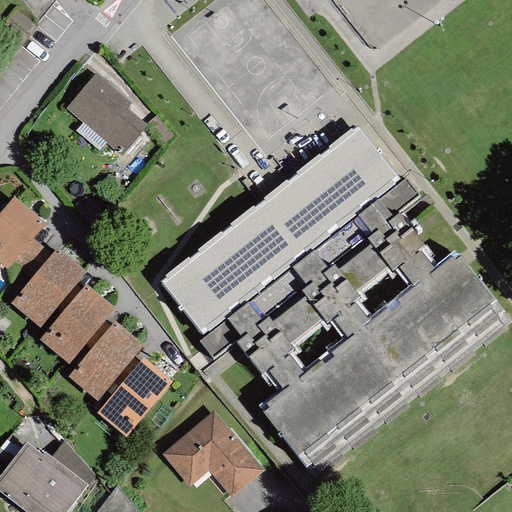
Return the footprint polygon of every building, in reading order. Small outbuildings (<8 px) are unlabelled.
[(35,27),(16,11),(0,31),(0,45),(12,55),(35,27)] [(96,73),(91,78),(65,108),(82,123),(105,143),(121,156),(147,126),(126,108),(130,103),(96,73)] [(98,151),(105,143),(82,123),(75,131),(98,151)] [(165,277),(160,281),(204,337),(198,342),(214,362),(237,344),(270,387),(276,382),(282,390),(259,407),(312,475),(511,322),(460,257),(455,261),(451,256),(438,267),(436,264),(431,258),(434,256),(426,245),(424,246),(398,213),(420,196),(405,178),(401,181),(358,126),(352,131),(351,128),(327,147),(328,149),(320,155),(319,154),(295,172),(297,174),(287,182),(286,180),(262,198),(263,200),(253,208),(252,206),(229,223),(231,225),(221,233),(220,231),(196,250),(198,252),(189,259),(187,257),(164,275),(165,277)] [(45,223),(13,196),(0,212),(0,264),(6,269),(15,260),(32,238),(45,223)] [(51,253),(32,238),(15,260),(34,274),(51,253)] [(86,272),(55,247),(51,253),(34,274),(10,304),(39,328),(56,308),(75,284),(86,272)] [(115,308),(85,284),(81,289),(75,284),(56,308),(62,312),(39,341),(68,365),(85,344),(104,322),(115,308)] [(143,346),(114,321),(109,326),(104,322),(85,344),(91,349),(68,377),(96,401),(113,381),(133,358),(143,346)] [(172,382),(143,358),(138,363),(133,358),(113,381),(120,385),(96,413),(125,437),(172,382)] [(231,498),(264,470),(213,411),(162,454),(188,487),(208,472),(231,498)] [(63,441),(50,458),(87,486),(94,476),(63,441)] [(37,452),(25,442),(0,475),(0,492),(25,511),(66,511),(87,486),(50,458),(39,449),(37,452)] [(95,511),(138,511),(116,485),(95,511)]
